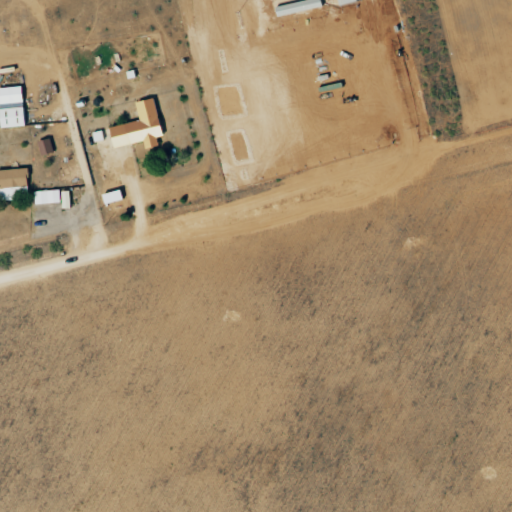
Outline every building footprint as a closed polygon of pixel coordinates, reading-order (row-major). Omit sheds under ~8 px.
[(4,127),(29,126),(27,86),(2,87),(4,127)] [(115,126),(120,147),(148,141),(149,148),(163,145),(161,137),(168,136),(160,98),(140,102),(144,120),(115,126)] [(41,141),(44,155),(57,152),(53,138),(41,141)] [(2,200),(32,198),(31,168),(1,169),(2,200)] [(37,190),(37,203),(63,203),(63,190),(37,190)] [(66,208),(74,207),(73,191),(65,191),(66,208)]
